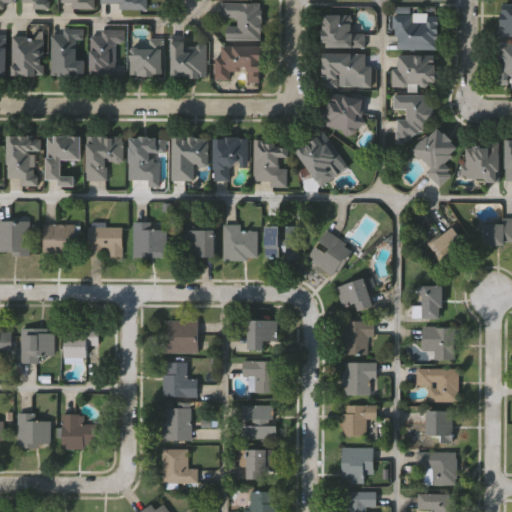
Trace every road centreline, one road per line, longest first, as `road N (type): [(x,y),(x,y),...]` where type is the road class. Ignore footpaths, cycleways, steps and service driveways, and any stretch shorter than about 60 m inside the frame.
road 1 (residential): [(0,482),(100,483),(116,480),(126,466),(127,292)]
road 2 (residential): [(0,291),(289,295)]
road 3 (residential): [(0,105),(288,101)]
road 4 (residential): [(308,511),(308,312),(289,295)]
road 5 (residential): [(492,511),(493,322),(511,296)]
